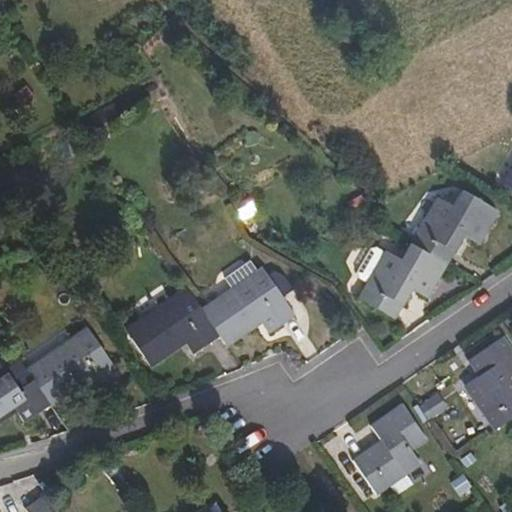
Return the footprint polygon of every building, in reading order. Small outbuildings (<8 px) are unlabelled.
[(463,216),(447,207),(420,252),(454,273),(472,243),(486,252),(504,219),(471,201),(463,216)] [(420,296),(435,305),(454,273),(420,252),(410,271),(397,263),(370,308),(401,326),(420,296)] [(268,272),(244,289),(251,298),(276,281),(268,272)] [(276,281),(251,298),(219,318),(235,343),(241,352),(275,329),(284,341),(310,324),(280,278),(276,281)] [(202,347),(210,359),(235,343),(219,318),(202,329),(188,309),(144,338),(166,370),(202,347)] [(138,384),(105,338),(46,377),(68,410),(102,388),(112,401),(138,384)] [(511,355),(507,348),(477,370),(487,385),(471,396),(501,440),(511,432),(511,355)] [(0,390),(21,377),(13,365),(0,374),(0,390)] [(41,428),(68,410),(46,377),(41,370),(23,380),(21,377),(0,390),(0,436),(32,416),(41,428)] [(416,460),(431,450),(408,416),(380,437),(390,453),(361,472),(382,503),(425,474),(416,460)] [(58,511),(52,503),(37,511),(58,511)]
